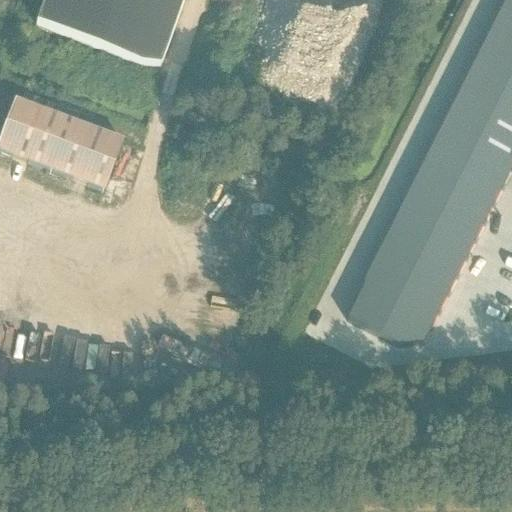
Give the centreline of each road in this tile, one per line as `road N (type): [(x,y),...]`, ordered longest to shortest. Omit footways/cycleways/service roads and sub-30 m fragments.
road 1 (unclassified): [(511,478),(247,476),(0,504)]
road 2 (unknown): [(206,0),(122,225)]
